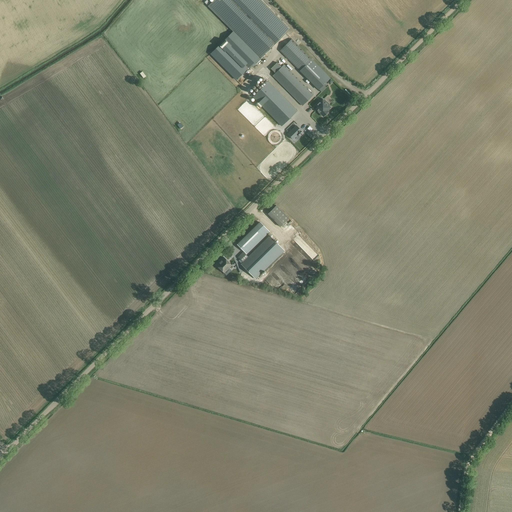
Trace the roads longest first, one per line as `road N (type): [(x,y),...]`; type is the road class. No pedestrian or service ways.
road 1 (unclassified): [(0,458),(461,0)]
road 2 (track): [(461,511),(468,466),(511,404)]
